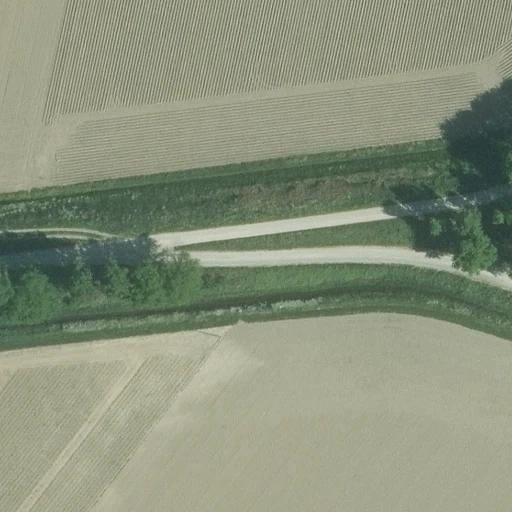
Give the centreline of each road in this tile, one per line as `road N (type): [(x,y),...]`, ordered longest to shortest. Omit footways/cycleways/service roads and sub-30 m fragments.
road 1 (unclassified): [(68,256),(511,190)]
road 2 (unclassified): [(68,256),(384,256),(475,266),(511,280)]
